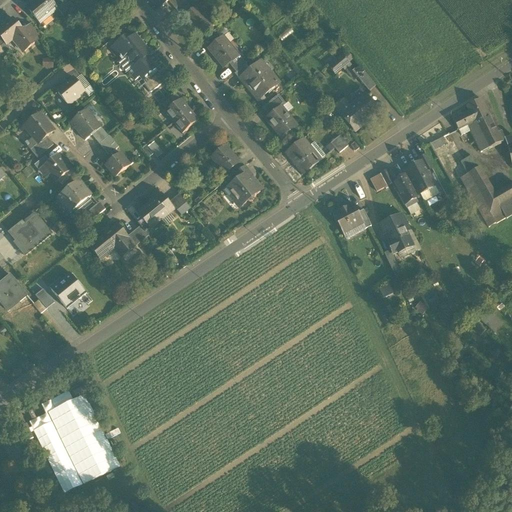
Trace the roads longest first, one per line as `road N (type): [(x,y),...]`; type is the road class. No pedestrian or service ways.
road 1 (residential): [(0,401),(299,202)]
road 2 (residential): [(299,202),(511,63)]
road 3 (residential): [(226,118),(118,207),(66,141)]
road 4 (residential): [(226,118),(134,0)]
